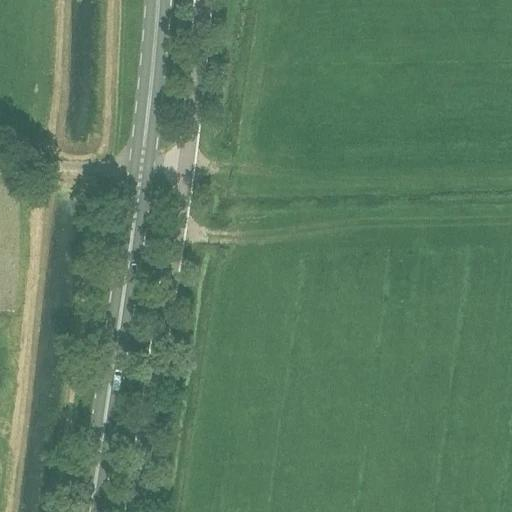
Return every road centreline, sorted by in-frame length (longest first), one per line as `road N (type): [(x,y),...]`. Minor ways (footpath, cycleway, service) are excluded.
road 1 (unclassified): [(130,511),(183,186),(201,0)]
road 2 (primary): [(92,511),(158,0)]
